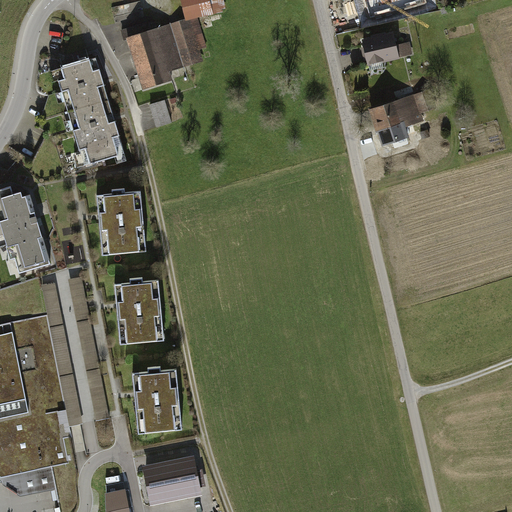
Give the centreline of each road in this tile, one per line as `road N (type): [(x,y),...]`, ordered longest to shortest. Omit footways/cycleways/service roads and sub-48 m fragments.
road 1 (residential): [(435,511),(318,0)]
road 2 (track): [(135,128),(205,438),(230,511)]
road 3 (residential): [(0,138),(19,99),(30,38),(53,0)]
road 4 (residential): [(67,0),(96,30),(120,74),(135,128)]
